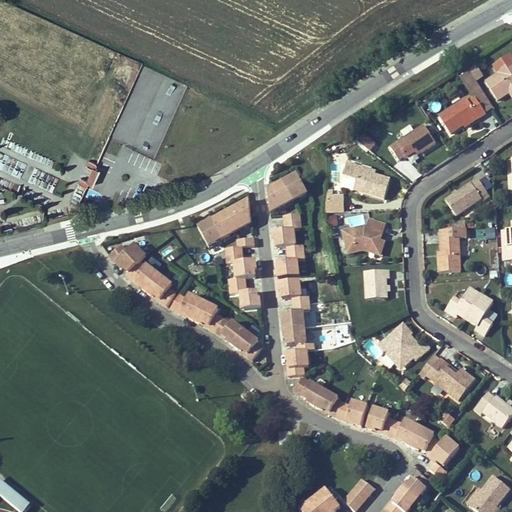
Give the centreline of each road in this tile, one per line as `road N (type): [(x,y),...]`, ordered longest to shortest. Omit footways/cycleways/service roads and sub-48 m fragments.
road 1 (residential): [(511,133),(426,186),(412,211),(418,309),(511,374)]
road 2 (tertiary): [(511,3),(251,166)]
road 3 (residential): [(79,231),(106,276),(224,353),(275,399)]
road 4 (residential): [(251,166),(275,399)]
road 5 (residential): [(275,399),(399,454),(400,475),(368,511)]
road 6 (tertiary): [(251,166),(218,185),(79,231)]
